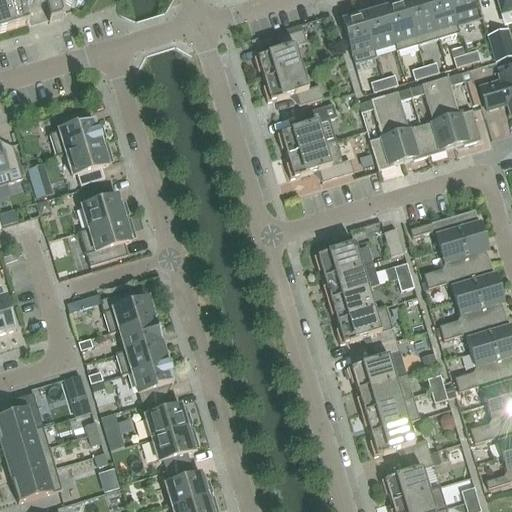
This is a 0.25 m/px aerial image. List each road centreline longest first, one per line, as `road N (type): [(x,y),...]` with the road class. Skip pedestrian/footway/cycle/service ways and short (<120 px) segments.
road 1 (residential): [(263,238),(474,179),(491,194),(511,264)]
road 2 (residential): [(263,238),(345,511)]
road 3 (residential): [(172,258),(248,511)]
road 4 (residential): [(200,24),(263,238)]
road 5 (residential): [(110,49),(172,258)]
road 6 (residential): [(0,382),(65,363),(45,296)]
road 7 (residential): [(172,258),(45,296)]
